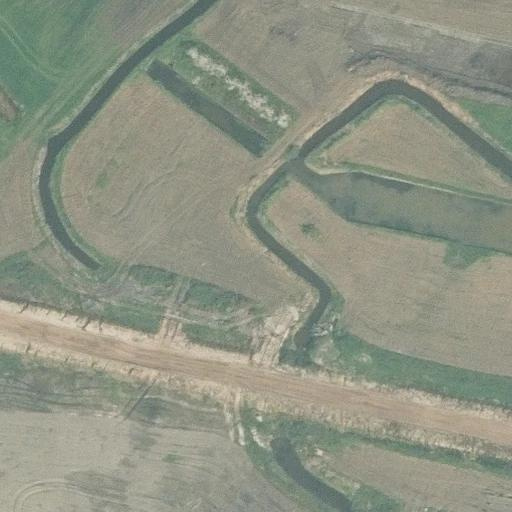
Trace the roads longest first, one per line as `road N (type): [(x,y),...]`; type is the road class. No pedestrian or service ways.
road 1 (residential): [(0,312),(511,424)]
road 2 (residential): [(511,44),(325,3)]
